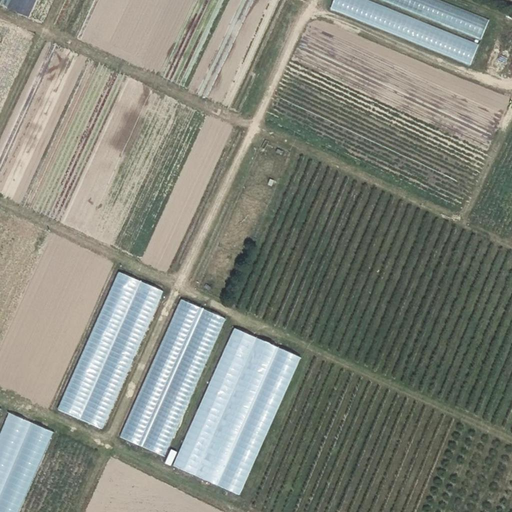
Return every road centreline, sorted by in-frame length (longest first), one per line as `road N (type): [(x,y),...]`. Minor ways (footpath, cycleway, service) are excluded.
road 1 (track): [(0,202),(511,438)]
road 2 (track): [(109,448),(314,0)]
road 3 (track): [(511,247),(254,129)]
road 4 (track): [(0,16),(254,129)]
road 5 (track): [(0,397),(253,511)]
road 6 (track): [(511,92),(310,9)]
road 7 (track): [(57,0),(0,124)]
